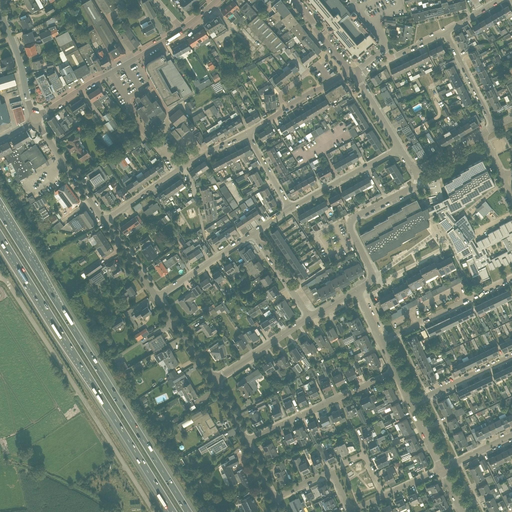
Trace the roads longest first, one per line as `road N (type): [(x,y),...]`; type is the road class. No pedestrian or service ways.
road 1 (motorway): [(188,511),(0,212)]
road 2 (motorway): [(0,236),(173,511)]
road 3 (unclassified): [(153,511),(3,276)]
road 4 (residential): [(35,121),(181,29)]
road 5 (residential): [(244,437),(395,368)]
road 6 (residential): [(359,290),(371,272),(349,221),(414,185),(415,174)]
road 7 (residential): [(383,341),(511,279)]
road 8 (residential): [(290,208),(399,148)]
road 9 (unclassified): [(103,221),(35,121)]
